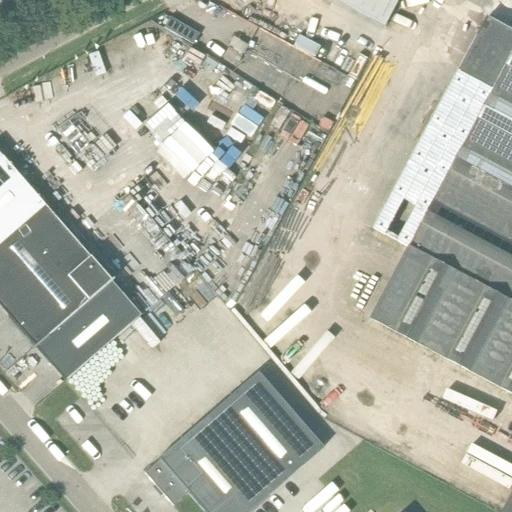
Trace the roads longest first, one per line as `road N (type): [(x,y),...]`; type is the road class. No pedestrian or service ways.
road 1 (unclassified): [(94,511),(0,402)]
road 2 (unclassified): [(0,65),(123,0)]
